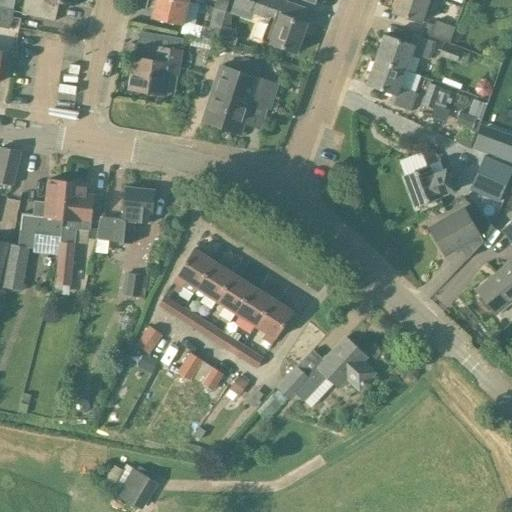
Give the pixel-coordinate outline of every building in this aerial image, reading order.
[(75,6),(76,0),(24,0),(21,14),(55,21),(59,2),(75,6)] [(183,25),(188,1),(183,0),(155,0),(152,18),(183,25)] [(226,11),(229,0),(216,0),(214,7),(226,11)] [(230,13),(232,14),(251,21),(254,14),(261,17),(253,41),(268,47),(270,43),(297,53),(307,24),(305,23),(310,10),(283,0),(234,0),(232,6),(230,12),(230,13)] [(439,0),(396,0),(392,12),(421,22),(425,10),(435,13),(439,0)] [(14,9),(6,8),(0,6),(0,27),(10,30),(14,9)] [(230,12),(226,11),(214,7),(208,27),(202,26),(199,38),(205,39),(205,40),(217,42),(217,41),(231,46),(237,39),(236,29),(231,28),(232,14),(230,13),(230,12)] [(455,27),(436,20),(434,25),(427,22),(422,34),(449,43),(455,27)] [(375,59),(406,70),(411,53),(429,60),(436,43),(413,34),(410,44),(384,35),(375,59)] [(181,51),(181,48),(183,39),(162,35),(160,48),(158,48),(156,61),(135,58),(129,89),(165,95),(169,73),(177,74),(181,51)] [(457,63),(461,51),(443,44),(439,56),(457,63)] [(421,75),(406,70),(375,59),(366,84),(393,93),(389,103),(411,111),(417,93),(415,92),(421,75)] [(269,108),(277,84),(221,65),(202,121),(241,134),(251,102),(269,108)] [(449,98),(451,91),(440,88),(438,94),(439,95),(438,99),(437,99),(434,105),(445,109),(447,102),(446,102),(447,98),(449,98)] [(479,119),(485,103),(473,99),(468,114),(459,111),(455,123),(472,128),(476,118),(479,119)] [(511,136),(481,125),(472,149),(511,164),(511,136)] [(0,183),(12,186),(20,151),(1,147),(0,150),(0,183)] [(511,172),(511,168),(484,156),(469,189),(499,202),(511,172)] [(432,174),(429,166),(404,176),(415,206),(454,191),(445,169),(432,174)] [(59,255),(66,181),(47,179),(47,182),(45,202),(34,201),(33,214),(21,213),(18,247),(33,248),(33,252),(58,255),(59,255)] [(59,255),(58,255),(55,284),(70,285),(76,229),(90,231),(94,195),(85,194),(86,183),(66,181),(59,255)] [(150,223),(154,190),(126,187),(122,219),(116,218),(103,217),(99,216),(96,239),(113,241),(133,244),(135,221),(150,223)] [(511,202),(505,208),(511,216),(499,227),(511,241),(511,202)] [(478,233),(464,208),(429,228),(445,255),(466,242),(473,253),(483,241),(494,227),(487,222),(478,233)] [(0,282),(10,242),(0,239),(0,282)] [(196,289),(214,261),(193,248),(176,276),(186,282),(183,287),(193,293),(196,289)] [(22,270),(25,257),(10,254),(7,267),(22,270)] [(216,301),(234,273),(214,261),(196,289),(205,294),(201,302),(212,309),(216,302),(216,301)] [(496,313),(511,299),(511,263),(511,262),(477,291),(496,313)] [(138,297),(142,275),(129,273),(125,295),(138,297)] [(236,314),(253,286),(234,273),(216,301),(216,302),(236,314)] [(256,326),(273,298),(253,286),(236,314),(256,326)] [(178,318),(184,308),(165,295),(158,306),(178,318)] [(273,298),(256,326),(276,339),(293,311),(273,298)] [(197,331),(204,320),(184,308),(178,318),(197,331)] [(217,343),(224,333),(204,320),(197,331),(217,343)] [(151,327),(138,344),(151,353),(163,335),(151,327)] [(237,356),(243,345),(224,333),(217,343),(237,356)] [(362,361),(367,357),(345,337),(326,357),(325,356),(316,367),(317,368),(308,378),(296,367),(276,387),(288,398),(294,392),(303,399),(325,376),(338,387),(347,378),(359,390),(375,373),(362,361)] [(243,345),(237,356),(257,369),(263,358),(243,345)] [(192,378),(202,361),(203,360),(190,353),(177,373),(190,381),(192,378)] [(145,355),(140,368),(152,373),(157,360),(145,355)] [(202,361),(192,378),(212,391),(223,374),(212,367),(202,361)] [(239,396),(248,382),(238,376),(229,389),(239,396)] [(204,433),(199,429),(194,435),(199,439),(204,433)] [(143,510),(158,483),(132,467),(116,494),(143,510)]
